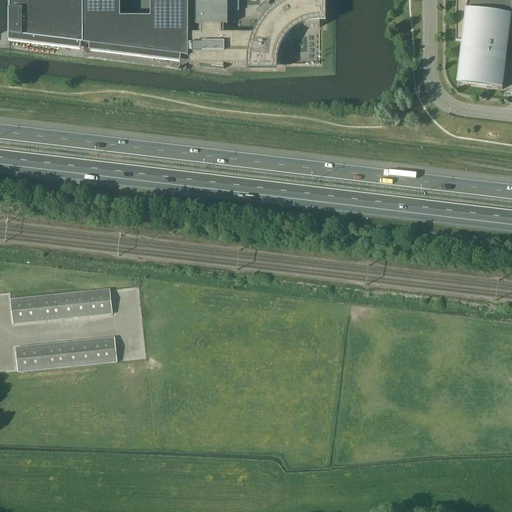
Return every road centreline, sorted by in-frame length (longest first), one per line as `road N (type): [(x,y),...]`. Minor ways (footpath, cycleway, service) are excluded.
road 1 (motorway): [(0,157),(511,217)]
road 2 (motorway): [(511,192),(0,132)]
road 3 (unclassified): [(511,115),(463,110),(439,97),(429,72),(429,0)]
